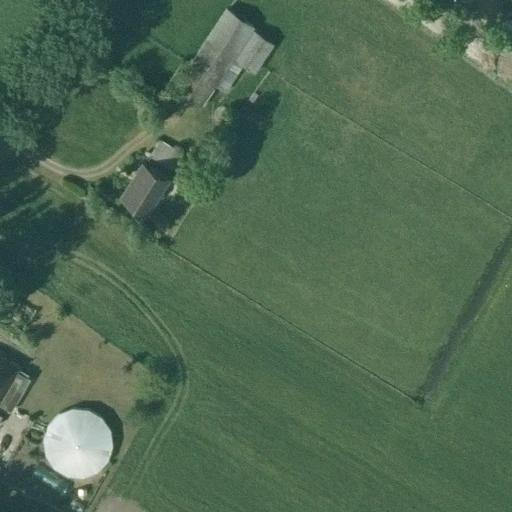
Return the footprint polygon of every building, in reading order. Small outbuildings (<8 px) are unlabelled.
[(232,58),(253,26),(226,8),(173,88),(200,106),(215,84),(225,91),(242,64),(232,58)] [(256,70),(273,43),(253,29),(235,57),(256,70)] [(90,81),(103,90),(112,77),(99,68),(90,81)] [(244,107),(240,115),(260,125),(264,116),(244,107)] [(171,168),(181,153),(159,139),(149,154),(171,168)] [(146,212),(167,178),(144,163),(122,197),(146,212)] [(20,366),(0,354),(0,418),(2,415),(0,413),(0,404),(10,410),(29,377),(17,370),(20,366)] [(41,442),(41,444),(41,447),(41,450),(42,453),(43,455),(43,458),(44,459),(45,461),(47,464),(49,467),(51,469),(53,471),(56,473),(58,475),(62,477),(64,478),(68,479),(73,480),(75,480),(78,480),(81,480),(83,479),(87,479),(89,478),(93,476),(96,475),(99,472),(102,470),(104,467),(107,464),(109,461),(110,459),(110,458),(111,455),(112,452),(113,448),(113,445),(113,442),(112,439),(112,438),(111,434),(110,431),(109,428),(107,425),(105,422),(103,419),(100,416),(98,415),(95,413),(91,411),(88,410),(84,409),(81,408),(78,408),(74,408),(72,408),(68,409),(63,411),(59,413),(57,414),(55,416),(52,418),(49,421),(47,424),(45,427),(43,431),(42,434),(42,437),(41,439),(41,440),(41,442)]
